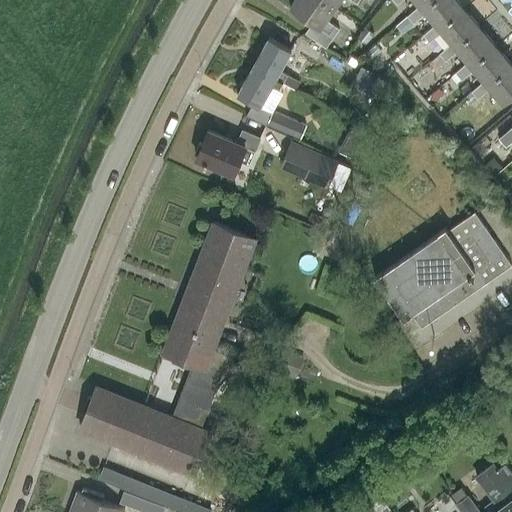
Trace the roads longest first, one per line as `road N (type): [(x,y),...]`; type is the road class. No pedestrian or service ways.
road 1 (residential): [(228,0),(178,87),(11,511)]
road 2 (secondary): [(0,465),(103,184),(149,77),(195,0)]
